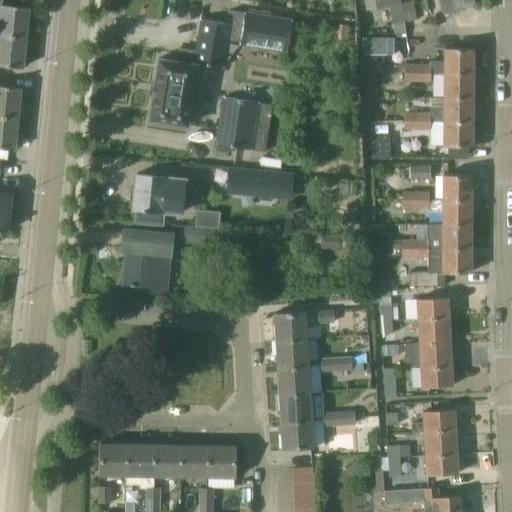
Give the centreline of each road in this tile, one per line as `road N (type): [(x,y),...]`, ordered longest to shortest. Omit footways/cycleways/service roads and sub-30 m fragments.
road 1 (tertiary): [(40,303),(69,0)]
road 2 (residential): [(40,303),(224,322),(242,346),(244,420)]
road 3 (residential): [(505,384),(506,139)]
road 4 (residential): [(244,420),(28,413)]
road 5 (residential): [(506,139),(507,0)]
road 6 (residential): [(511,504),(505,384)]
